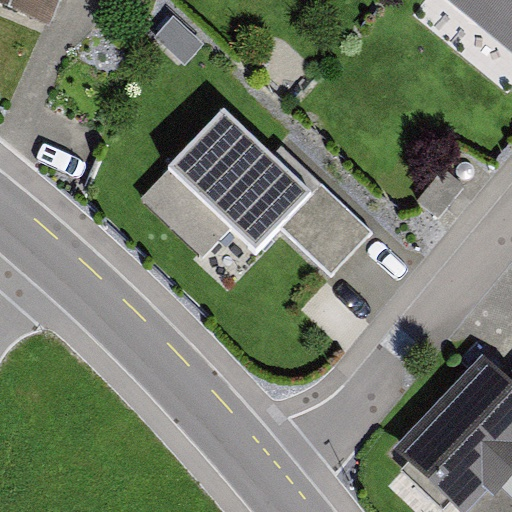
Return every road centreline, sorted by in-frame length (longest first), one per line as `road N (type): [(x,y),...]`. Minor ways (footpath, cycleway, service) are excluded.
road 1 (residential): [(278,492),(312,463),(511,225)]
road 2 (tertiary): [(278,492),(53,259)]
